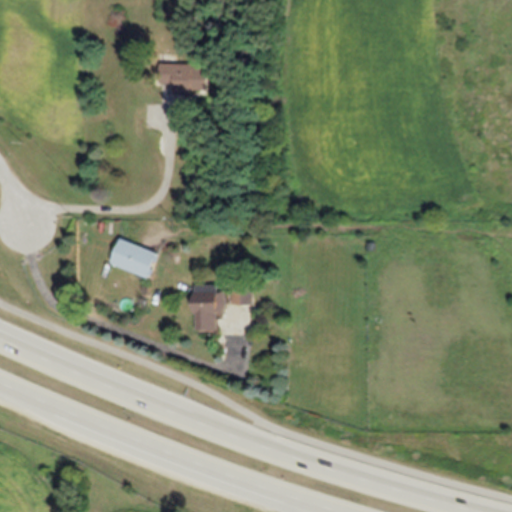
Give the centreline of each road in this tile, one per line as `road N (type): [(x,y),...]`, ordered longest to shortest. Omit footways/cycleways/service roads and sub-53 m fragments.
road 1 (trunk): [(482,511),(167,410),(0,338)]
road 2 (trunk): [(0,382),(152,446),(344,511)]
